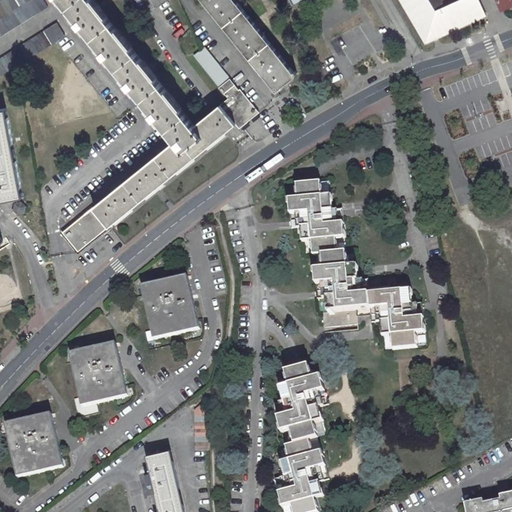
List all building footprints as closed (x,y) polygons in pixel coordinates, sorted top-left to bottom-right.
[(41,0),(0,0),(0,34),(46,7),(41,0)] [(91,0),(58,0),(173,142),(61,232),(77,252),(236,124),(222,108),(219,105),(193,126),(91,0)] [(150,0),(156,8),(168,0),(150,0)] [(206,0),(276,91),(297,75),(239,0),(206,0)] [(426,0),(398,0),(423,42),(484,15),(476,0),(466,0),(435,14),(426,0)] [(55,24),(0,57),(0,75),(63,36),(55,24)] [(230,101),(222,108),(236,124),(240,128),(259,113),(239,88),(238,89),(208,52),(197,61),(230,101)] [(4,109),(0,110),(0,203),(22,199),(4,109)] [(337,254),(335,239),(343,238),(340,210),(330,211),(328,197),(319,198),(318,183),(294,186),(296,201),(287,202),(291,230),(300,229),(302,243),(311,242),(312,256),(322,255),(324,270),(314,271),(318,299),(328,298),(330,313),(370,308),(371,323),(383,321),(384,336),(392,335),(394,349),(418,346),(417,332),(425,331),(422,302),(412,303),(410,288),(369,293),(367,279),(357,281),(356,266),(347,267),(345,252),(337,254)] [(189,275),(142,287),(155,340),(202,328),(189,275)] [(118,347),(70,360),(82,411),(129,400),(118,347)] [(318,500),(315,486),(325,484),(319,455),(311,457),(308,442),(319,440),(316,426),(327,423),(324,410),(333,408),(327,381),(318,382),(315,367),(293,371),(295,387),(286,388),(289,403),(280,405),(286,432),(294,430),(297,444),(286,447),(289,461),(280,463),(283,477),(273,479),(279,508),(288,506),(288,511),(312,511),(310,502),(318,500)] [(208,401),(195,409),(195,450),(207,449),(208,401)] [(51,418),(5,429),(18,482),(65,470),(51,418)] [(183,511),(170,454),(147,460),(152,479),(147,479),(149,487),(153,484),(159,511),(183,511)] [(511,511),(511,496),(510,497),(511,500),(493,504),(492,500),(466,506),(466,511),(511,511)]
